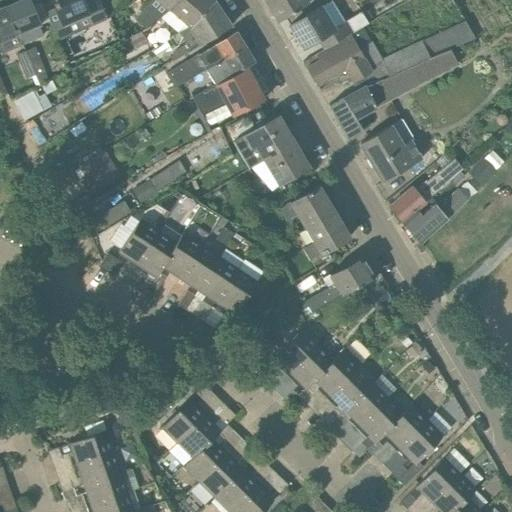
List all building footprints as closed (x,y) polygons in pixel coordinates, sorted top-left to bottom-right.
[(40,26),(35,16),(28,0),(21,0),(7,7),(23,45),(43,37),(39,27),(40,26)] [(101,8),(99,4),(97,0),(51,0),(55,8),(45,12),(53,31),(58,41),(81,31),(76,19),(101,8)] [(152,0),(132,20),(146,32),(154,23),(160,19),(169,10),(177,0),(152,0)] [(177,0),(169,10),(160,19),(178,33),(189,28),(214,1),(213,0),(177,0)] [(264,0),(278,22),(309,2),(307,0),(264,0)] [(303,48),(319,39),(325,50),(327,48),(339,40),(362,27),(363,28),(368,24),(361,12),(344,22),(331,0),(289,26),(303,48)] [(180,57),(214,37),(231,26),(214,1),(189,28),(178,33),(169,39),(180,57)] [(0,52),(1,55),(23,45),(7,7),(0,9),(0,52)] [(316,86),(345,70),(357,91),(382,80),(449,49),(450,51),(475,39),(465,21),(381,59),(363,28),(362,27),(339,40),(327,48),(325,50),(303,63),(316,86)] [(111,47),(117,58),(147,41),(141,30),(111,47)] [(175,88),(189,80),(205,71),(205,70),(244,47),(235,32),(218,42),(180,66),(167,74),(175,88)] [(205,71),(214,85),(234,74),(254,63),(244,47),(205,70),(205,71)] [(25,51),(35,76),(45,71),(35,48),(25,51)] [(450,51),(449,49),(382,80),(357,91),(329,107),(346,139),(370,126),(365,115),(377,109),(458,65),(450,51)] [(27,79),(35,76),(25,51),(16,55),(27,79)] [(201,114),(223,103),(231,117),(264,100),(247,68),(234,74),(214,85),(192,98),(201,114)] [(49,81),(41,85),(46,94),(56,89),(51,80),(49,81)] [(44,93),(36,98),(32,90),(13,102),(25,122),(44,110),(51,106),(44,93)] [(252,167),(262,161),(293,142),(277,116),(260,126),(236,140),(252,167)] [(382,183),(400,172),(420,159),(410,142),(412,140),(400,119),(376,133),(359,144),(382,183)] [(262,161),(277,186),(308,168),(293,142),(262,161)] [(105,150),(78,166),(93,190),(119,175),(105,150)] [(481,158),(467,172),(481,186),(496,172),(481,158)] [(412,187),(389,206),(401,222),(429,198),(430,199),(437,192),(439,194),(450,183),(449,182),(451,181),(461,171),(463,170),(453,159),(415,190),(412,187)] [(169,167),(176,179),(185,173),(177,162),(169,167)] [(461,171),(451,181),(455,185),(465,176),(461,171)] [(152,196),(143,183),(131,191),(140,204),(152,196)] [(304,229),(334,211),(319,186),(279,209),(287,221),(296,215),(304,229)] [(401,222),(420,244),(438,228),(448,219),(468,200),(457,190),(439,209),(430,199),(429,198),(401,222)] [(124,200),(115,205),(122,218),(131,213),(124,200)] [(302,250),(310,261),(349,237),(334,211),(304,229),(312,243),(302,250)] [(118,252),(137,265),(159,232),(139,220),(118,252)] [(234,234),(223,227),(215,239),(226,246),(234,234)] [(159,273),(163,267),(162,267),(177,244),(176,243),(159,232),(137,265),(155,277),(158,272),(159,273)] [(242,238),(236,233),(232,238),(239,243),(242,238)] [(182,235),(176,243),(177,244),(162,267),(163,267),(181,279),(200,247),(182,235)] [(181,279),(198,291),(218,259),(200,247),(181,279)] [(123,262),(108,253),(98,267),(113,277),(123,262)] [(340,296),(357,288),(374,277),(361,257),(344,268),(322,279),(327,288),(300,304),(303,310),(307,308),(311,313),(340,296)] [(198,291),(216,302),(236,271),(218,259),(198,291)] [(236,271),(216,302),(235,315),(255,283),(236,271)] [(151,282),(149,286),(156,291),(165,277),(159,273),(158,272),(155,277),(151,282)] [(149,286),(151,282),(144,277),(135,292),(142,297),(149,286)] [(178,305),(185,310),(194,296),(187,291),(178,305)] [(194,296),(185,310),(192,315),(201,301),(194,296)] [(393,317),(394,309),(388,304),(380,313),(389,322),(393,317)] [(214,329),(221,334),(230,320),(223,315),(214,329)] [(274,358),(290,374),(317,348),(301,331),(274,358)] [(406,349),(412,343),(406,337),(401,343),(406,349)] [(411,357),(421,348),(415,342),(406,352),(411,357)] [(329,395),(355,369),(364,361),(348,345),(342,351),(339,353),(331,362),(331,363),(314,381),(315,381),(329,395)] [(257,366),(267,357),(256,346),(246,354),(257,366)] [(307,389),(315,381),(314,381),(331,363),(331,362),(317,348),(290,374),(305,389),(306,390),(307,389)] [(434,367),(427,361),(422,366),(428,373),(434,367)] [(264,381),(274,372),(267,366),(258,375),(264,381)] [(355,369),(329,395),(345,411),(371,385),(355,369)] [(201,400),(210,391),(204,385),(195,394),(201,400)] [(345,411),(360,426),(386,400),(371,385),(345,411)] [(305,389),(298,396),(297,397),(298,397),(304,403),(313,394),(307,389),(306,390),(305,389)] [(298,397),(297,397),(298,396),(292,390),(283,399),(289,406),(298,397)] [(360,426),(375,441),(376,442),(377,441),(384,434),(383,433),(401,415),(401,414),(386,400),(360,426)] [(175,441),(177,444),(203,417),(187,401),(161,427),(175,441)] [(118,416),(131,423),(136,414),(121,405),(106,408),(118,416)] [(384,434),(398,448),(425,422),(409,406),(401,414),(401,415),(383,433),(384,434)] [(226,425),(227,424),(235,416),(229,410),(220,419),(226,425)] [(322,421),(328,428),(337,418),(331,412),(322,421)] [(191,458),(191,459),(210,441),(211,441),(218,434),(219,433),(218,432),(203,417),(177,444),(191,458)] [(337,418),(328,428),(334,434),(343,425),(337,418)] [(425,422),(398,448),(415,464),(441,438),(425,422)] [(218,432),(219,433),(218,434),(223,439),(233,430),(227,424),(226,425),(218,432)] [(111,452),(110,450),(104,431),(69,443),(76,464),(111,452)] [(191,458),(182,467),(199,483),(225,456),(211,441),(210,441),(191,459),(191,458)] [(375,441),(367,449),(367,450),(373,456),(382,447),(377,441),(376,442),(375,441)] [(352,452),(359,458),(367,450),(367,449),(361,443),(352,452)] [(47,451),(50,460),(62,456),(59,447),(47,451)] [(242,458),(248,464),(257,455),(251,448),(242,458)] [(83,484),(118,472),(111,452),(76,464),(83,484)] [(257,455),(248,464),(254,470),(263,461),(257,455)] [(199,483),(214,498),(240,471),(225,456),(199,483)] [(416,486),(432,503),(459,477),(442,460),(416,486)] [(407,471),(400,465),(391,474),(398,480),(407,471)] [(214,498),(227,511),(231,511),(256,487),(240,471),(214,498)] [(90,505),(125,493),(118,472),(83,484),(90,505)] [(452,511),(465,500),(474,492),(459,477),(432,503),(441,511),(452,511)] [(285,488),(288,485),(281,479),(272,488),(278,494),(285,488)] [(61,493),(73,488),(70,480),(58,484),(61,493)] [(231,511),(261,511),(272,502),(256,487),(231,511)] [(73,488),(61,493),(64,501),(76,497),(73,488)] [(291,494),(285,488),(278,494),(277,495),(283,501),(291,494)] [(132,511),(125,493),(90,505),(92,511),(132,511)] [(399,503),(406,510),(415,500),(409,494),(399,503)] [(312,510),(321,501),(315,495),(306,504),(312,510)] [(4,511),(16,508),(13,500),(1,504),(4,511)] [(477,511),(465,500),(452,511),(477,511)]
